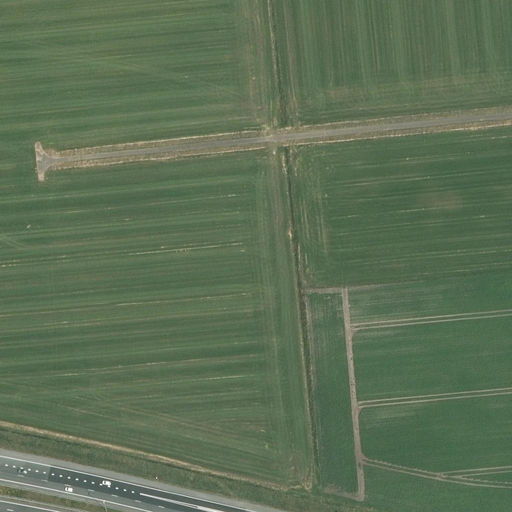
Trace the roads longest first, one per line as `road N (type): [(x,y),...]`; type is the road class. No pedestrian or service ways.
road 1 (unclassified): [(41,161),(511,115)]
road 2 (motorway): [(142,503),(0,472)]
